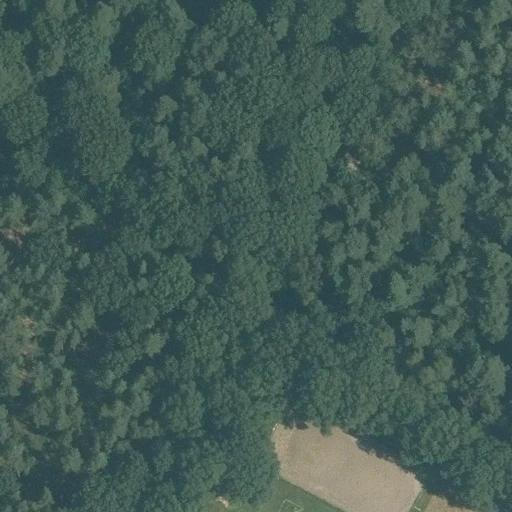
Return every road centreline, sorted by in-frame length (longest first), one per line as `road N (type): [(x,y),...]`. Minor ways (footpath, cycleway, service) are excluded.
road 1 (track): [(430,0),(251,300)]
road 2 (track): [(251,300),(511,450)]
road 3 (track): [(0,142),(251,300)]
road 4 (track): [(251,300),(130,511)]
